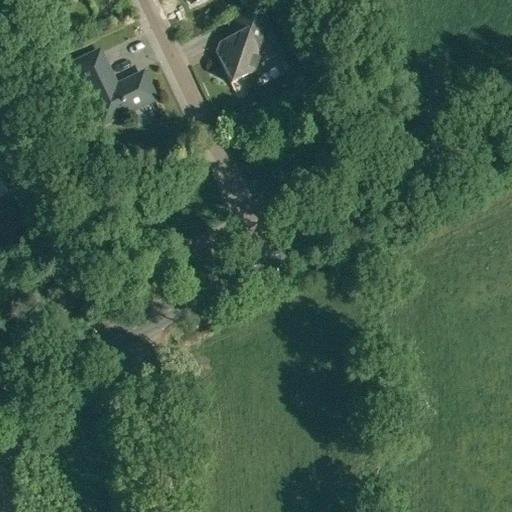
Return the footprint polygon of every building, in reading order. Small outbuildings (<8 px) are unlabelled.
[(281,53),(273,35),(260,7),(226,24),(232,37),(212,47),(230,84),(258,70),(261,62),(281,53)] [(48,31),(37,37),(47,55),(58,50),(60,48),(50,30),(48,31)] [(115,89),(98,54),(75,65),(102,123),(153,99),(142,76),(115,89)] [(287,105),(287,106),(288,107),(302,100),(302,98),(298,91),(295,92),(292,94),(290,96),(289,99),(288,101),(287,103),(287,105)] [(17,163),(0,172),(8,187),(25,178),(17,163)]
